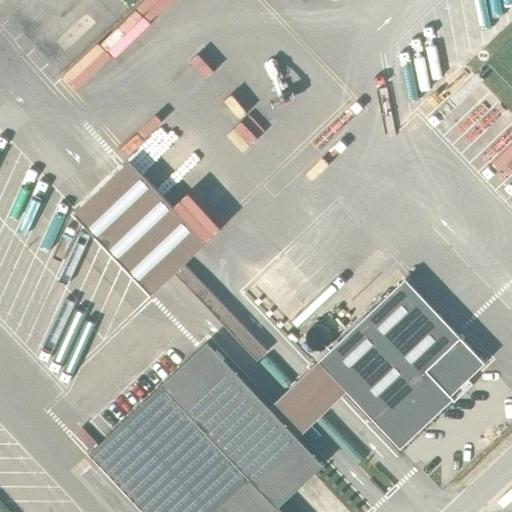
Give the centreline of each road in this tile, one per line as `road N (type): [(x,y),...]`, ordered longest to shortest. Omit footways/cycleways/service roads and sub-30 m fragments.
road 1 (unknown): [(55,152),(87,188),(93,225),(27,415)]
road 2 (unknown): [(55,152),(0,266)]
road 3 (unknown): [(106,511),(27,415)]
